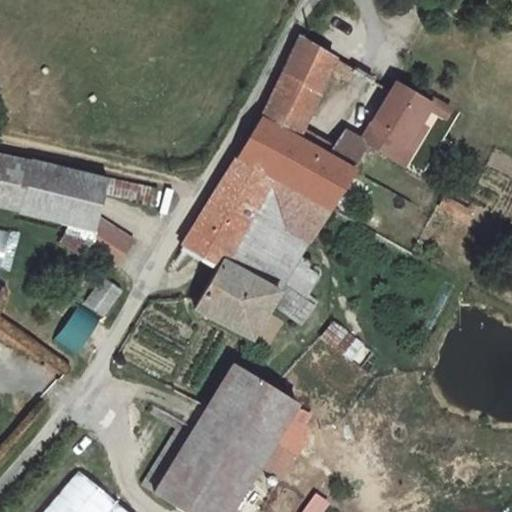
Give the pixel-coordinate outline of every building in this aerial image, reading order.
[(260,119),(238,158),(271,177),(328,208),(352,170),(326,156),(296,139),(300,131),(329,67),(334,57),(300,37),(260,119)] [(355,70),(334,57),(329,67),(349,79),(355,70)] [(395,84),(361,140),(396,161),(418,124),(427,108),(429,105),(429,104),(395,84)] [(429,105),(427,108),(444,119),(450,109),(432,98),(429,104),(429,105)] [(418,124),(396,161),(403,165),(425,128),(418,124)] [(331,148),(300,131),(296,139),(326,156),(331,148)] [(331,148),(326,156),(352,170),(368,145),(361,140),(344,131),(331,148)] [(30,162),(0,154),(0,206),(18,210),(30,162)] [(271,177),(238,158),(227,175),(194,228),(184,243),(220,262),(223,264),(271,177)] [(30,162),(18,210),(18,212),(72,225),(93,230),(96,217),(106,179),(30,160),(30,162)] [(328,208),(271,177),(223,264),(220,262),(216,269),(193,308),(250,339),(271,304),(299,257),(328,208)] [(156,190),(106,179),(103,193),(127,198),(127,199),(153,205),(156,190)] [(469,211),(445,198),(440,207),(464,221),(469,211)] [(93,230),(72,225),(60,241),(80,256),(86,249),(115,268),(133,241),(96,217),(93,230)] [(11,234),(0,230),(0,267),(2,268),(11,234)] [(220,262),(184,243),(180,250),(198,259),(216,269),(220,262)] [(299,257),(271,304),(300,325),(313,306),(304,300),(319,275),(307,268),(310,263),(299,257)] [(101,316),(119,291),(103,279),(85,304),(101,316)] [(80,303),(52,339),(74,355),(101,319),(80,303)] [(333,322),(321,338),(351,361),(363,345),(333,322)] [(232,365),(192,429),(153,493),(183,511),(229,511),(282,427),(295,407),(296,404),(232,365)] [(295,407),(282,427),(297,436),(310,416),(295,407)] [(141,486),(153,493),(192,429),(180,423),(141,486)] [(35,511),(133,511),(74,464),(35,511)]
